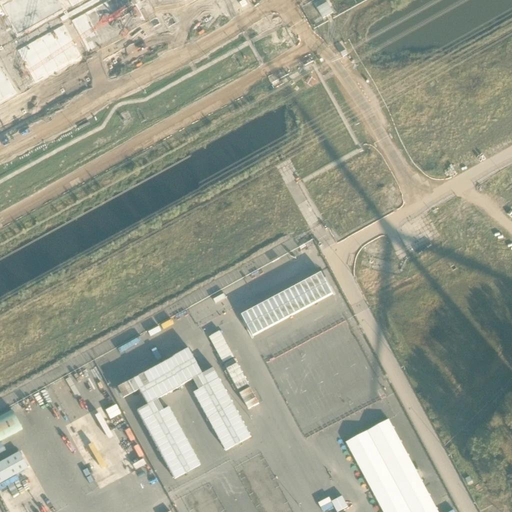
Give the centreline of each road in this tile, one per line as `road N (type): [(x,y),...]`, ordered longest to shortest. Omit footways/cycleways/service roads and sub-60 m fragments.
road 1 (unclassified): [(469,511),(330,251),(511,153)]
road 2 (unknown): [(281,420),(300,458),(369,412),(397,410),(442,493)]
road 3 (unknown): [(122,398),(172,488),(281,420)]
road 4 (unknown): [(225,307),(108,369)]
